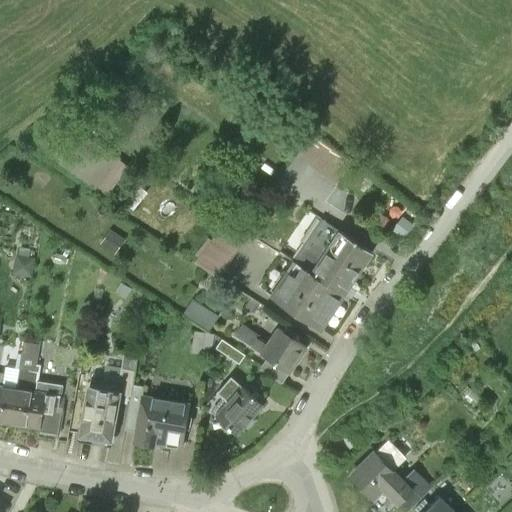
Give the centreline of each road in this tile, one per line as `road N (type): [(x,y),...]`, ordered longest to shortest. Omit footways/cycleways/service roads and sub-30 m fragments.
road 1 (track): [(0,144),(169,14)]
road 2 (unclassified): [(511,139),(389,291)]
road 3 (residential): [(190,494),(0,456)]
road 4 (residential): [(389,291),(285,447)]
